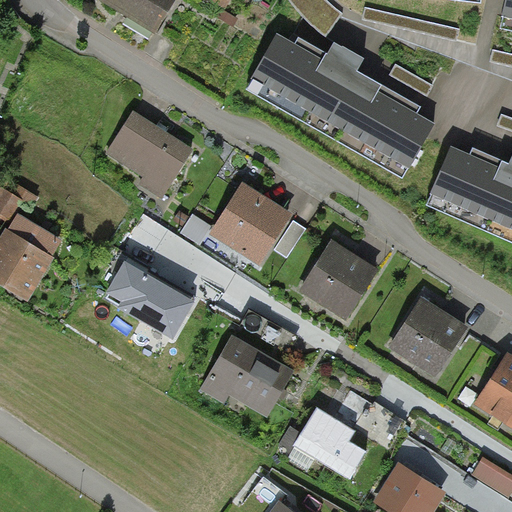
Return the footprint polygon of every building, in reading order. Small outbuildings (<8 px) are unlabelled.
[(98,0),(123,16),(155,35),(177,0),(98,0)] [(231,0),(208,0),(225,10),(231,0)] [(289,0),(290,1),(327,38),(343,14),(325,1),(324,0),(289,0)] [(511,0),(505,0),(502,18),(503,19),(501,30),(511,32),(511,0)] [(459,30),(365,8),(362,19),(457,41),(459,30)] [(295,46),(277,35),(251,79),(254,81),(248,91),(402,180),(434,125),(417,115),(420,109),(358,73),(364,63),(334,46),(327,56),(299,40),(295,46)] [(511,54),(493,50),(490,62),(511,66),(511,54)] [(433,86),(396,65),(390,75),(428,96),(433,86)] [(160,129),(133,112),(106,154),(143,178),(139,183),(163,199),(194,151),(160,129)] [(511,119),(502,115),(497,126),(511,131),(511,119)] [(471,156),(451,148),(430,195),(432,196),(427,207),(511,244),(511,160),(510,166),(473,150),(471,156)] [(0,217),(13,225),(19,216),(25,220),(38,198),(5,177),(0,184),(0,217)] [(209,236),(260,268),(293,217),(242,185),(209,236)] [(200,245),(212,227),(193,215),(181,233),(200,245)] [(13,225),(8,232),(51,258),(61,242),(25,220),(19,216),(13,225)] [(307,230),(294,221),(275,250),(288,258),(307,230)] [(8,232),(6,231),(0,240),(0,285),(28,302),(54,260),(51,258),(8,232)] [(299,292),(347,322),(379,272),(331,241),(299,292)] [(151,276),(125,260),(106,292),(123,302),(120,307),(173,338),(195,301),(151,276)] [(390,349),(438,379),(469,329),(422,299),(390,349)] [(295,374),(232,336),(200,389),(225,404),(230,396),(268,418),(282,394),(295,374)] [(475,405),(511,427),(511,357),(507,354),(475,405)] [(375,402),(350,387),(331,418),(318,409),(302,435),(294,447),(295,447),(349,480),(366,454),(350,444),(358,430),(375,403),(375,402)] [(406,423),(375,403),(358,430),(389,450),(406,423)] [(294,447),(302,435),(291,427),(278,447),(285,451),(282,456),(287,459),(295,447),(294,447)] [(511,494),(511,474),(483,457),(472,476),(509,498),(511,494)] [(374,504),(386,511),(434,511),(446,494),(398,464),(374,504)] [(290,511),(279,503),(272,511),(290,511)]
